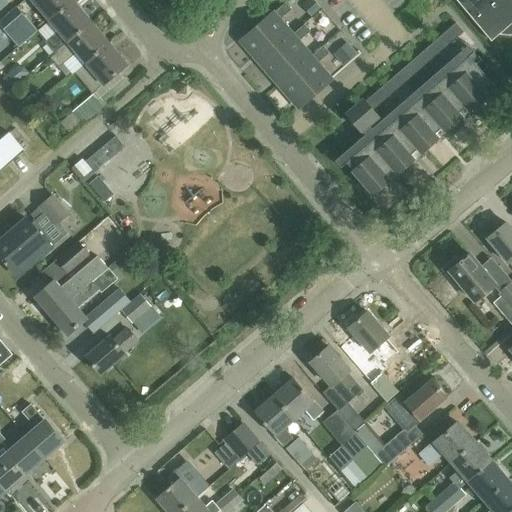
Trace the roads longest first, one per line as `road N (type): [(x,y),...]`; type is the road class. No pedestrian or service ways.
road 1 (residential): [(381,262),(135,468)]
road 2 (residential): [(381,262),(202,46)]
road 3 (residential): [(0,209),(171,53)]
road 4 (residential): [(135,468),(0,303)]
road 5 (residential): [(511,407),(381,262)]
road 6 (residential): [(511,156),(381,262)]
